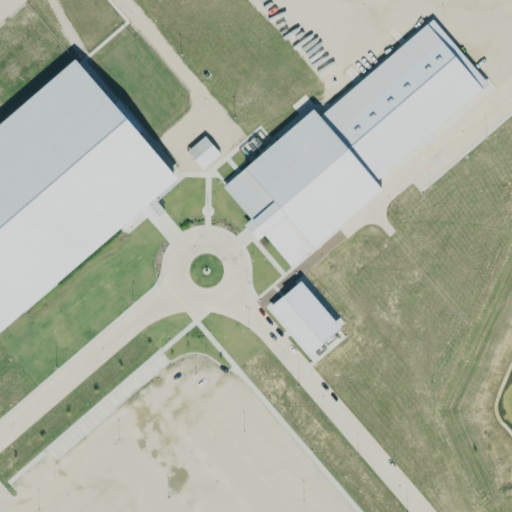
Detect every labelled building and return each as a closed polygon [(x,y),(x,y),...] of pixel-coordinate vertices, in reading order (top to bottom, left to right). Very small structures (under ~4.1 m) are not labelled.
[(221,185),(249,220),(242,225),(255,241),(263,235),(290,267),(383,191),(374,179),(488,86),(434,19),(318,114),(314,109),(221,185)] [(0,326),(176,183),(77,61),(0,123),(0,326)] [(201,169),(219,154),(204,136),(186,151),(201,169)] [(151,223),(164,211),(153,199),(140,211),(151,223)] [(340,330),(300,281),(266,308),(307,357),(340,330)]
